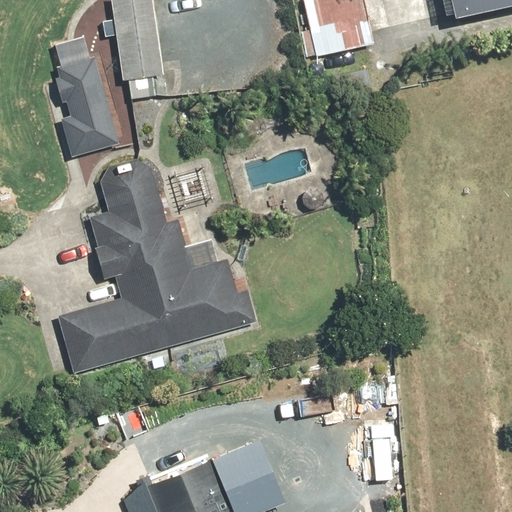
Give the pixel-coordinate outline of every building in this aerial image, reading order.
[(152,75),(162,74),(151,0),(108,0),(120,80),(126,79),(129,98),(155,94),(152,75)] [(358,0),(303,0),(301,0),(315,55),(369,42),(358,0)] [(511,0),(444,0),(449,16),(511,2),(511,0)] [(116,141),(84,35),(53,44),(62,78),(48,82),(70,155),(116,141)] [(56,316),(71,371),(255,322),(246,290),(233,293),(225,261),(214,264),(207,240),(182,247),(175,223),(166,226),(149,165),(100,178),(108,208),(88,213),(96,246),(91,247),(99,280),(114,276),(120,299),(56,316)] [(373,418),(347,418),(348,430),(333,430),(333,443),(356,442),(357,486),(374,486),(373,418)] [(251,511),(283,499),(258,438),(146,483),(157,511),(251,511)] [(396,445),(379,445),(378,487),(395,488),(396,445)]
